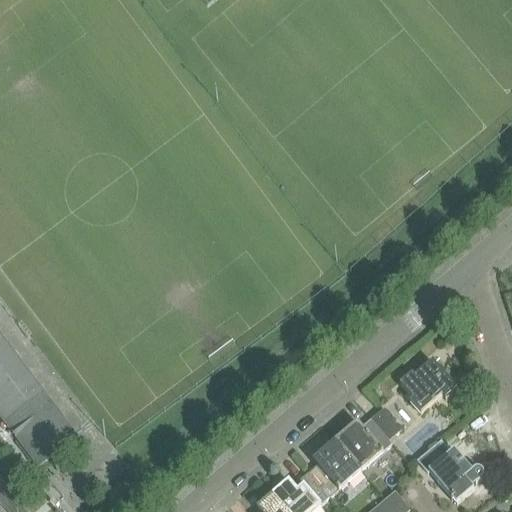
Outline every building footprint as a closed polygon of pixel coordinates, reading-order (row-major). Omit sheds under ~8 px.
[(45,396),(0,336),(0,418),(6,426),(45,396)] [(445,403),(455,395),(431,367),(415,380),(413,378),(401,388),(414,403),(411,406),(420,417),(442,399),(445,403)] [(39,470),(78,441),(45,396),(6,426),(39,470)] [(388,444),(400,433),(383,413),(371,423),(388,444)] [(392,448),(388,444),(371,423),(362,431),(358,426),(334,445),(360,475),(392,448)] [(329,501),(360,475),(334,445),(313,463),(318,468),(308,477),(329,501)] [(455,454),(447,461),(436,448),(418,464),(456,508),(473,493),(472,491),(483,482),(483,481),(484,480),(484,478),(484,477),(484,476),(484,475),(483,474),(483,473),(482,472),(481,472),(480,471),(478,471),(477,472),(476,472),(475,473),(474,474),(473,474),(473,475),(455,454)] [(316,511),(329,501),(308,477),(293,490),(289,484),(273,498),(284,511),(316,511)] [(394,511),(409,511),(395,495),(386,502),(394,511)] [(284,511),(273,498),(257,511),(284,511)] [(394,511),(386,502),(377,510),(379,511),(394,511)]
